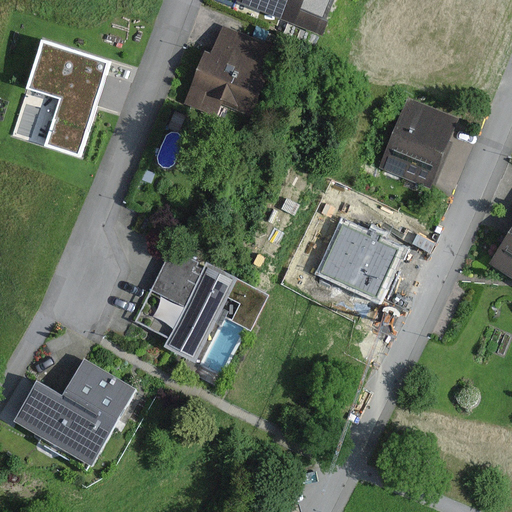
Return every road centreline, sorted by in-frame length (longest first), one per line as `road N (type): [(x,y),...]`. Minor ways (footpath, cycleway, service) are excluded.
road 1 (residential): [(511,103),(323,511)]
road 2 (residential): [(179,0),(91,222),(88,281)]
